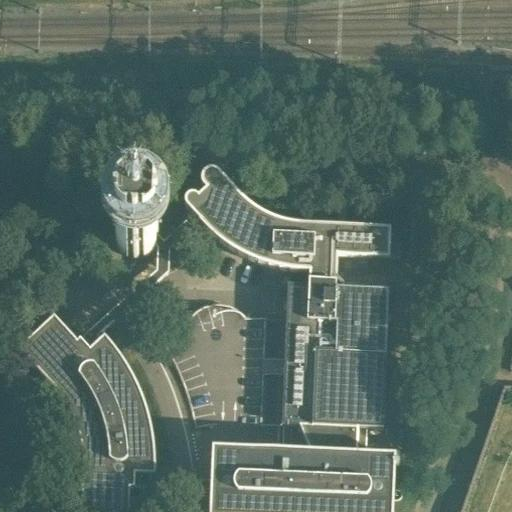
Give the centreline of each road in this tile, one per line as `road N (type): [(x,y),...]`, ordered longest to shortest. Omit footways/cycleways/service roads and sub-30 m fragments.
road 1 (residential): [(0,144),(401,166)]
road 2 (unclassified): [(0,216),(63,255),(126,318),(175,413),(192,511)]
road 3 (residential): [(428,511),(483,336),(498,236)]
road 4 (residential): [(401,166),(418,240),(400,296),(392,430)]
